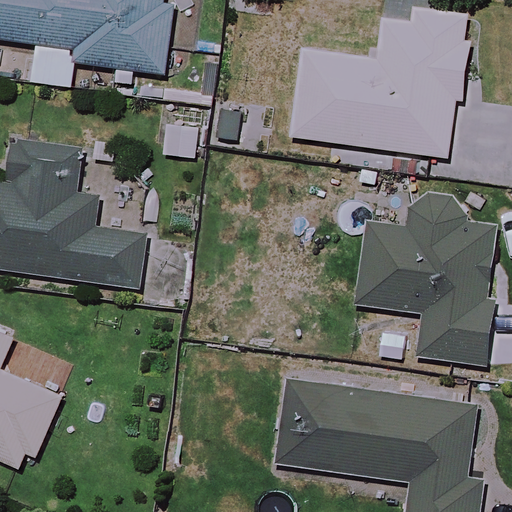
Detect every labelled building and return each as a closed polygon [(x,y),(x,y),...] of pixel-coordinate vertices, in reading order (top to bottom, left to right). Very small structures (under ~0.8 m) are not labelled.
[(172,75),(180,0),(0,0),(0,39),(42,44),(38,85),(81,90),(84,65),(172,75)] [(461,105),(475,107),(483,44),(472,43),(475,18),(419,11),(417,27),(388,23),(383,61),(309,52),(298,139),(454,159),(461,105)] [(273,116),(229,107),(221,142),(265,151),(273,116)] [(204,128),(169,127),(168,159),(203,160),(204,128)] [(21,146),(17,178),(0,186),(0,270),(146,289),(153,237),(100,230),(104,199),(81,196),(86,154),(21,146)] [(468,206),(415,199),(411,232),(372,227),(362,306),(428,314),(423,357),(497,367),(505,304),(495,303),(505,225),(466,220),(468,206)] [(0,458),(26,469),(34,452),(43,456),(68,399),(4,371),(18,339),(0,331),(0,458)] [(483,511),(497,411),(294,382),(283,465),(416,483),(411,511),(483,511)]
